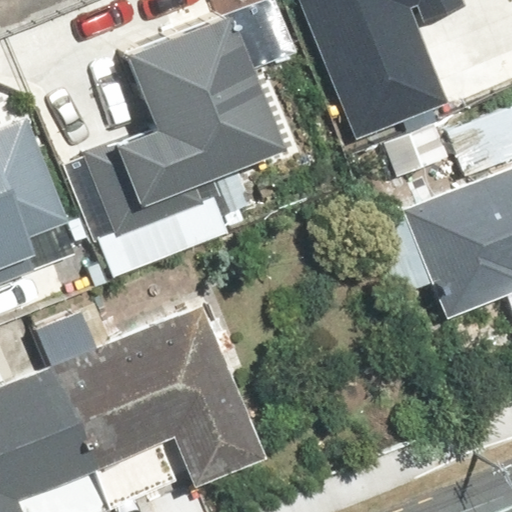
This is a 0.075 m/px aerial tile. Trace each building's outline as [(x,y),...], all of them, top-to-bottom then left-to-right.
[(296,136),(240,0),(191,0),(108,34),(137,108),(66,136),(98,216),(296,136)] [(300,0),(356,136),(447,98),(407,0),(300,0)] [(511,96),(444,128),(465,171),(398,203),(451,314),(511,284),(511,96)] [(9,221),(60,201),(20,103),(0,110),(0,273),(26,263),(9,221)] [(194,477),(264,450),(204,294),(100,334),(87,299),(0,332),(0,511),(31,511),(19,480),(91,453),(108,499),(190,468),(194,477)]
